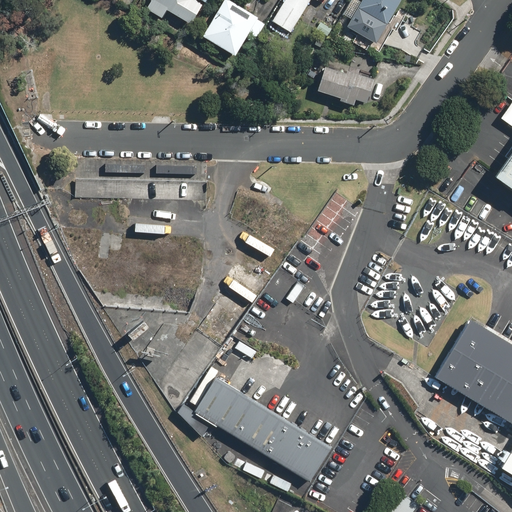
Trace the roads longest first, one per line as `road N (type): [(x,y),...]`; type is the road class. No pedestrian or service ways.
road 1 (residential): [(48,140),(392,144),(499,0)]
road 2 (motorway): [(0,146),(98,339),(203,511)]
road 3 (motorway): [(0,260),(120,511)]
road 4 (motorway): [(81,511),(0,339)]
road 5 (unknown): [(393,412),(327,511)]
